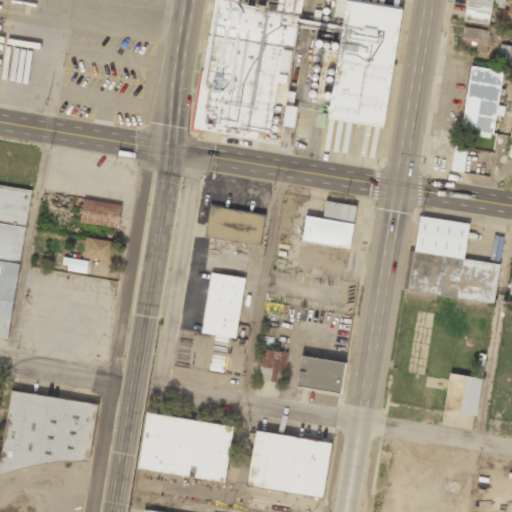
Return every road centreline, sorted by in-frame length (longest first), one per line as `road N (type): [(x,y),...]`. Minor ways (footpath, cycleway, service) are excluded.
road 1 (tertiary): [(0,123),(397,187)]
road 2 (residential): [(0,367),(362,425)]
road 3 (primary): [(154,252),(112,511)]
road 4 (primary): [(190,0),(154,252)]
road 5 (primary): [(362,425),(397,187)]
road 6 (primary): [(397,187),(428,0)]
road 7 (residential): [(362,425),(511,449)]
